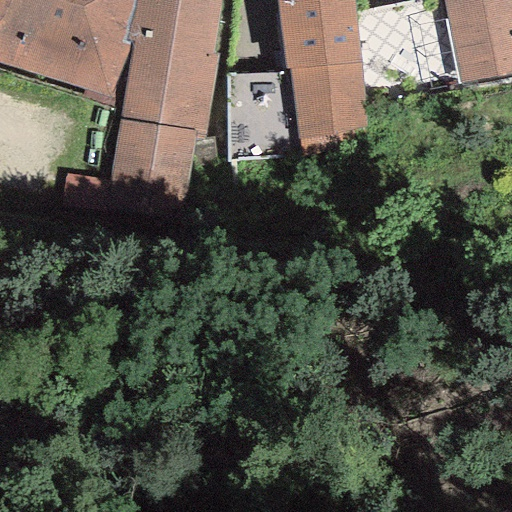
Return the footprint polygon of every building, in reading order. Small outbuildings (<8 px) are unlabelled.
[(128,32),(140,0),(0,0),(0,48),(106,84),(128,32)] [(126,122),(183,131),(192,132),(212,0),(140,0),(128,32),(139,35),(126,122)] [(352,51),(350,26),(347,0),(284,0),(292,57),(297,57),(345,52),(352,51)] [(511,9),(510,0),(453,0),(458,24),(467,71),(511,62),(511,9)] [(467,71),(458,24),(444,27),(441,7),(350,26),(352,51),(345,52),(351,105),(469,83),(467,71)] [(352,118),(351,105),(345,52),(297,57),(300,78),(306,127),(352,118)] [(226,158),(309,152),(306,127),(300,78),(223,80),(226,158)] [(172,214),(183,131),(126,122),(114,205),(172,214)]
